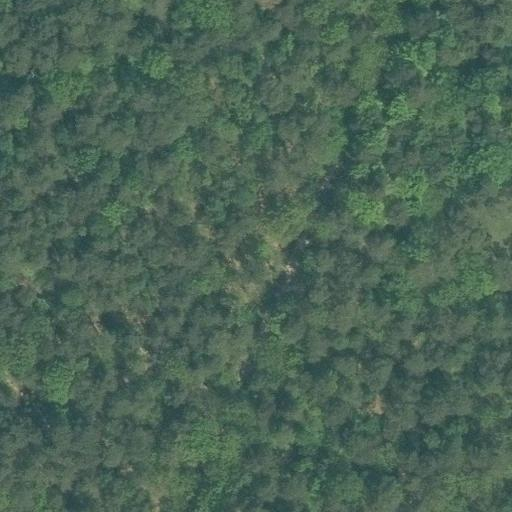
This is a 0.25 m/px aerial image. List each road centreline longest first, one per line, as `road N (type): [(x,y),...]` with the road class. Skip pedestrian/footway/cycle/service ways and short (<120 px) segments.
road 1 (track): [(292,250),(399,0)]
road 2 (track): [(210,444),(292,250)]
